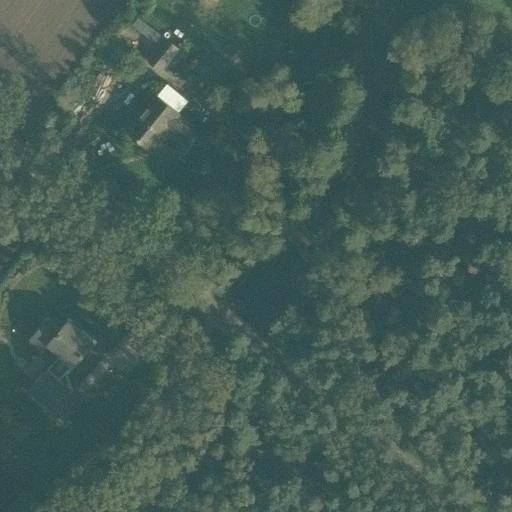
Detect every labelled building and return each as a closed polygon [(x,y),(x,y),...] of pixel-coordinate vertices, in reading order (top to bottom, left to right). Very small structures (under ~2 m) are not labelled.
[(166,36),(146,59),(161,71),(180,48),(166,36)] [(157,94),(128,131),(149,148),(161,133),(159,132),(164,127),(187,146),(201,129),(157,94)] [(32,338),(29,341),(42,353),(40,355),(52,365),(48,369),(47,368),(27,390),(63,422),(83,400),(60,379),(84,352),(83,350),(88,344),(90,346),(93,342),(69,321),(59,331),(48,320),(32,338)] [(75,385),(89,398),(132,353),(119,340),(75,385)] [(36,353),(23,371),(34,379),(47,361),(36,353)]
